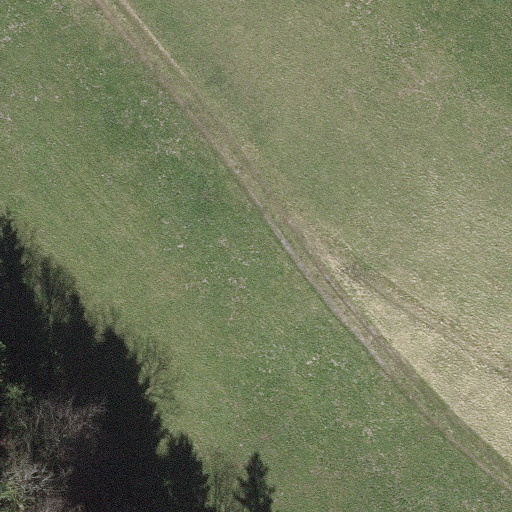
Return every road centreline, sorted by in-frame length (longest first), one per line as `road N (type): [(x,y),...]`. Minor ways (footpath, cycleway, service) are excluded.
road 1 (track): [(511,451),(255,211),(108,0)]
road 2 (track): [(511,360),(255,211)]
